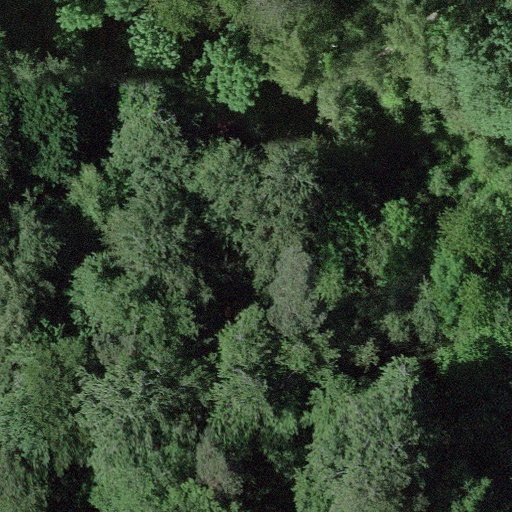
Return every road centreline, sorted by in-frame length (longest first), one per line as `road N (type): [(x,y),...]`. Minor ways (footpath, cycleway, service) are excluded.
road 1 (track): [(0,296),(174,159),(445,0)]
road 2 (track): [(511,368),(107,404),(0,462)]
